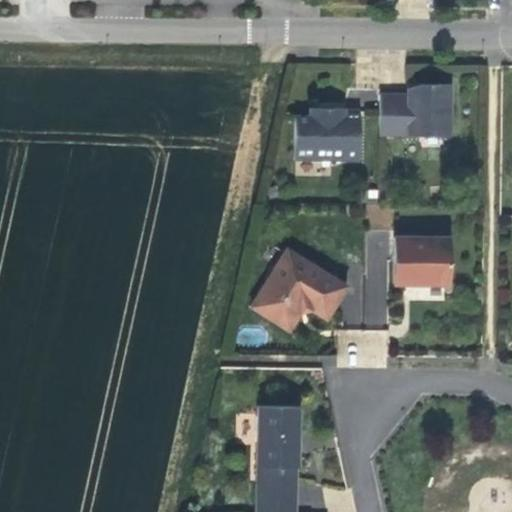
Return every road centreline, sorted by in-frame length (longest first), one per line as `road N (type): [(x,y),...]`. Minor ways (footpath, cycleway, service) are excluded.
road 1 (residential): [(0,27),(511,38)]
road 2 (track): [(169,511),(276,31)]
road 3 (residential): [(371,511),(355,444),(371,391),(400,380),(489,379),(511,389)]
road 4 (track): [(203,360),(334,362),(371,391)]
